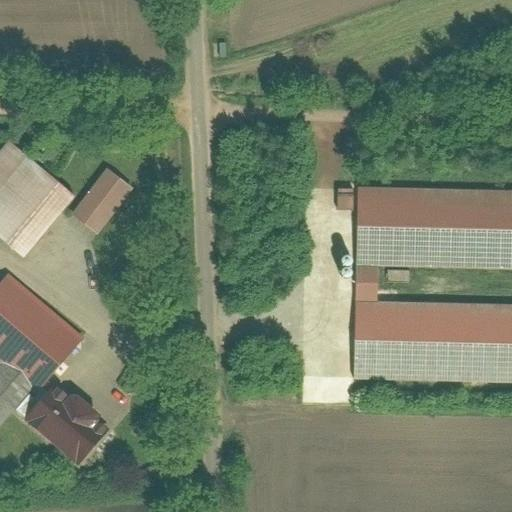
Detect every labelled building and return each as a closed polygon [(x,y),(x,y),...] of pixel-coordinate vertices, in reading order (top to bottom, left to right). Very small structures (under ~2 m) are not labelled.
[(8,142),(0,150),(0,238),(21,257),(72,198),(8,142)] [(105,170),(67,214),(93,236),(131,192),(105,170)] [(511,191),(355,189),(354,266),(372,267),(511,269),(511,191)] [(372,302),(372,267),(354,266),(353,302),(372,302)] [(74,334),(5,276),(0,281),(0,365),(28,389),(74,334)] [(352,379),(511,382),(511,304),(372,302),(353,302),(352,379)] [(0,421),(28,389),(0,365),(0,421)] [(53,385),(21,423),(75,468),(107,429),(53,385)]
